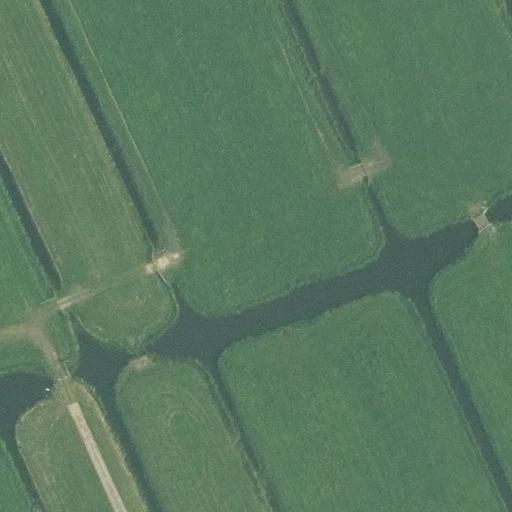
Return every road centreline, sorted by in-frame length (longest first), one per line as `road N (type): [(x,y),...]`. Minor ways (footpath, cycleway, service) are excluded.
road 1 (track): [(9,266),(120,511)]
road 2 (track): [(0,339),(38,330),(52,311),(183,259)]
